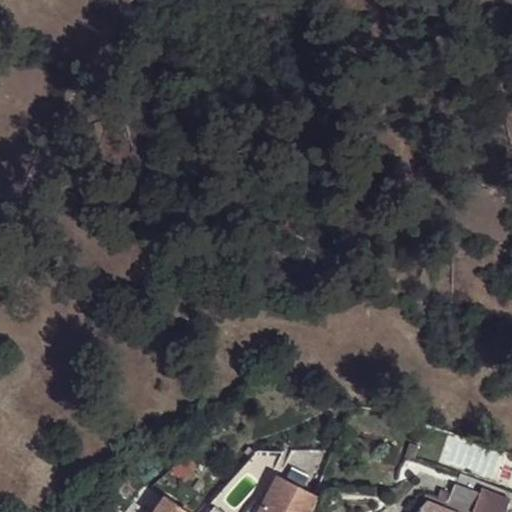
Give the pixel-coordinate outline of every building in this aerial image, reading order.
[(315,488),(322,486),(330,457),(323,455),(322,459),(314,457),(307,478),(315,488)] [(296,511),(308,511),(316,497),(277,476),(267,496),(296,511)] [(447,488),(440,507),(454,511),(497,511),(502,501),(473,491),(471,497),(447,488)] [(190,511),(167,496),(155,511),(190,511)] [(296,511),(267,496),(259,511),(296,511)] [(422,504),(441,511),(454,511),(440,507),(426,501),(422,504)]
